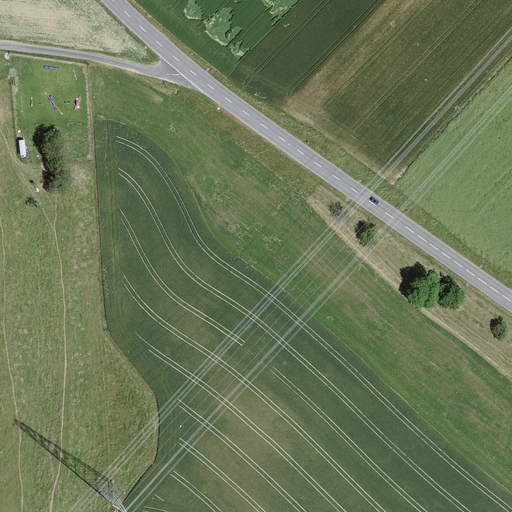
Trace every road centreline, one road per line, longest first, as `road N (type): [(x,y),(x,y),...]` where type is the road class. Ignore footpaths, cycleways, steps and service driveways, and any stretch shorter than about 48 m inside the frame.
road 1 (tertiary): [(511,301),(189,70)]
road 2 (unclassified): [(189,70),(165,73),(0,45)]
